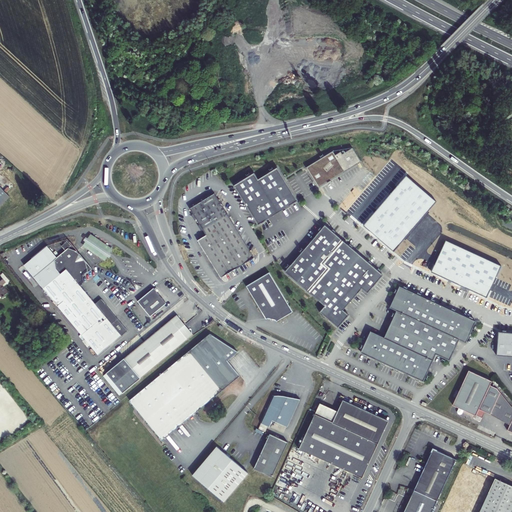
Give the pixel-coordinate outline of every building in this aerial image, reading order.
[(333,151),(306,167),(319,188),(361,161),(352,147),(337,157),(333,151)] [(254,173),(234,185),(258,225),(298,200),(277,167),(258,179),(254,173)] [(406,176),(363,225),(394,251),(437,202),(406,176)] [(0,206),(10,197),(0,187),(0,206)] [(211,263),(221,279),(254,258),(214,194),(190,209),(196,219),(200,226),(206,236),(198,241),(207,256),(211,263)] [(383,275),(325,225),(285,272),(325,306),(320,312),(338,327),(348,315),(343,310),(362,288),(367,293),(383,275)] [(113,249),(91,234),(83,246),(105,261),(113,249)] [(501,267),(446,241),(431,273),(487,298),(501,267)] [(118,319),(112,324),(95,304),(80,285),(83,283),(82,276),(87,272),(86,263),(76,251),(68,248),(57,258),(47,246),(24,265),(98,355),(128,331),(118,319)] [(9,282),(9,280),(3,273),(0,275),(0,295),(2,298),(9,292),(4,286),(9,282)] [(275,320),(276,322),(293,312),(269,273),(246,286),(262,313),(264,312),(267,318),(275,320)] [(475,321),(399,287),(390,307),(397,310),(385,338),(371,332),(361,353),(423,381),(435,354),(449,360),(458,339),(466,342),(475,321)] [(157,292),(154,289),(154,288),(138,302),(150,317),(166,303),(157,292)] [(118,319),(101,299),(95,304),(112,324),(118,319)] [(193,335),(177,315),(171,320),(188,340),(193,335)] [(141,378),(188,340),(171,320),(124,358),(107,373),(124,393),(141,378)] [(511,332),(499,331),(497,354),(511,355),(511,332)] [(227,361),(237,352),(210,334),(130,401),(162,440),(240,376),(227,361)] [(511,407),(497,388),(490,385),(492,381),(468,370),(459,391),(457,390),(455,393),(454,394),(453,396),(454,397),(456,398),(453,405),(459,408),(457,412),(458,414),(460,415),(462,414),(464,410),(471,414),(476,416),(476,415),(482,418),(485,412),(490,414),(510,425),(507,430),(511,432),(511,407)] [(287,427),(300,400),(283,396),(272,395),(260,423),(269,427),(272,420),(287,427)] [(362,479),(378,444),(388,421),(343,400),(337,412),(332,423),(315,415),(299,450),(362,479)] [(319,404),(315,415),(332,423),(337,412),(319,404)] [(254,469),(272,477),(288,443),(270,434),(254,469)] [(248,473),(217,447),(193,475),(224,502),(248,473)] [(432,511),(456,459),(433,448),(403,511),(432,511)] [(479,511),(511,511),(511,486),(495,478),(479,511)]
